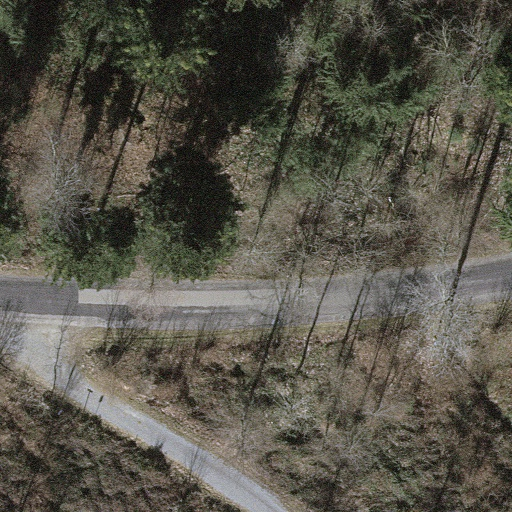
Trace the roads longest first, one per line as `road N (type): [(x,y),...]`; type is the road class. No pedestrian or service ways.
road 1 (unclassified): [(0,303),(511,268)]
road 2 (track): [(269,511),(81,389),(0,313)]
